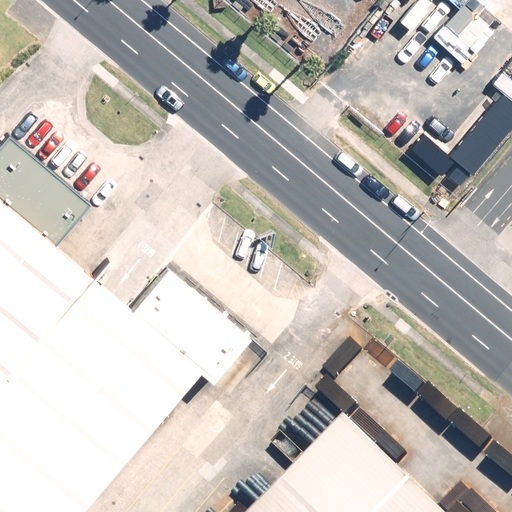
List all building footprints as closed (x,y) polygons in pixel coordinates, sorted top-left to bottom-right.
[(0,385),(89,279),(44,242),(81,198),(4,133),(0,137),(0,385)] [(0,511),(77,511),(198,367),(210,376),(245,334),(165,268),(128,312),(89,279),(0,385),(0,511)] [(263,511),(447,511),(352,421),(263,511)] [(182,427),(148,467),(164,480),(197,440),(182,427)] [(125,511),(111,500),(101,511),(125,511)]
